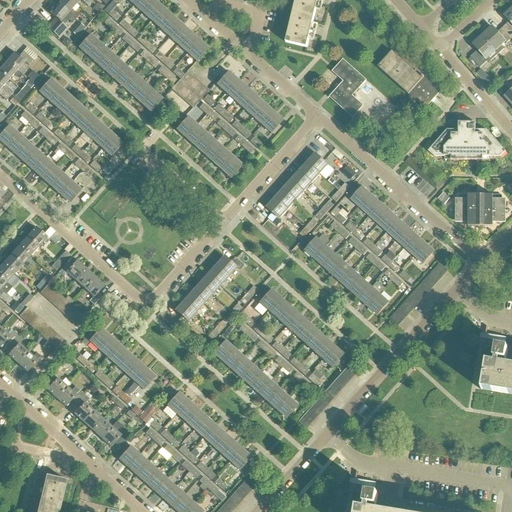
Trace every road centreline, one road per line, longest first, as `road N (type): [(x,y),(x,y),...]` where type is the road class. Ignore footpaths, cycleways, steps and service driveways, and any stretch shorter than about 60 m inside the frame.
road 1 (residential): [(0,174),(144,301),(161,294),(224,221)]
road 2 (residential): [(317,115),(482,262)]
road 3 (unclassified): [(456,289),(326,434)]
road 4 (residential): [(224,221),(317,115)]
road 5 (residential): [(20,402),(72,339),(30,301)]
road 6 (residential): [(390,469),(387,496),(486,511)]
